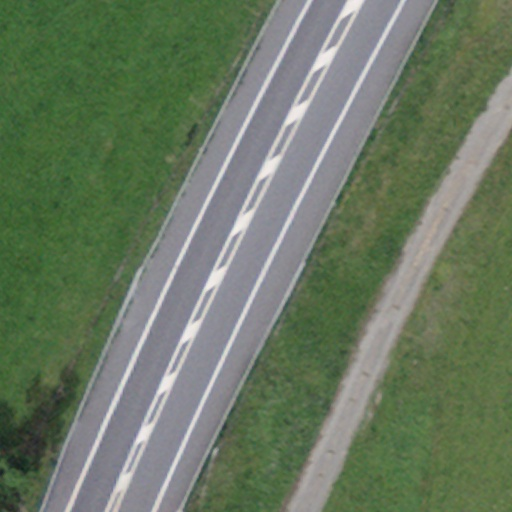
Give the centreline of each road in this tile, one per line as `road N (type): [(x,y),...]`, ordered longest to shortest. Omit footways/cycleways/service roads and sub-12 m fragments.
road 1 (track): [(300,511),(511,110)]
road 2 (trunk): [(177,359),(375,0)]
road 3 (trunk): [(336,0),(177,359)]
road 4 (trunk): [(177,359),(111,511)]
